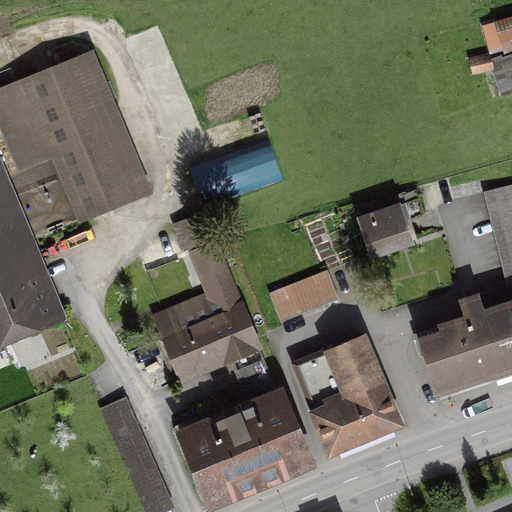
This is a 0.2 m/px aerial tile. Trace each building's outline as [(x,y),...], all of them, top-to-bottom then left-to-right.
[(511,20),(479,30),(487,54),(499,51),(503,61),(511,58),(511,20)] [(500,98),(511,94),(511,58),(503,61),(489,65),(500,98)] [(88,59),(0,94),(0,128),(18,172),(48,160),(74,223),(143,195),(88,59)] [(0,344),(60,320),(0,174),(0,344)] [(511,185),(485,192),(508,288),(511,286),(511,185)] [(418,197),(357,217),(369,254),(412,240),(405,219),(423,213),(418,197)] [(179,384),(255,353),(211,245),(185,255),(203,300),(154,320),(179,384)] [(325,274),(269,297),(279,323),(336,301),(325,274)] [(469,319),(421,334),(438,386),(511,361),(511,303),(487,311),(482,295),(463,301),(469,319)] [(362,337),(298,363),(333,448),(396,422),(362,337)] [(270,394),(171,434),(202,511),(210,511),(303,474),(270,394)] [(121,402),(100,411),(144,511),(168,511),(169,511),(121,402)]
